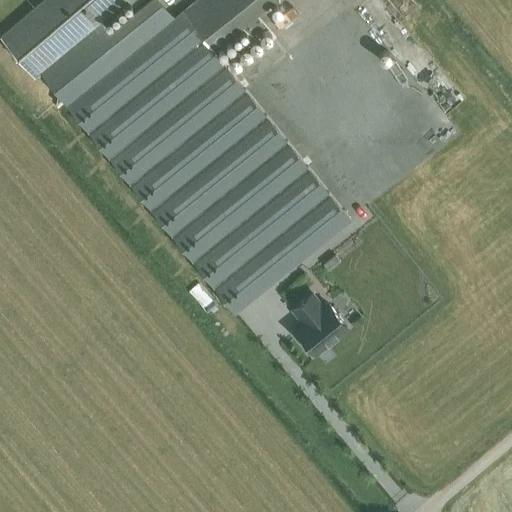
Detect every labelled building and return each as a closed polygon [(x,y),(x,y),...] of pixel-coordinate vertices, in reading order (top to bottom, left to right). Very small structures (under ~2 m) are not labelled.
[(124,0),(43,0),(1,36),(36,76),(124,0)] [(251,35),(266,24),(257,14),(273,0),(195,0),(174,18),(67,104),(235,311),(350,219),(213,49),(243,25),(251,35)] [(120,9),(138,38),(152,30),(134,1),(120,9)] [(409,67),(447,108),(463,92),(435,61),(428,67),(423,61),(428,57),(424,53),(409,67)] [(338,178),(343,188),(360,179),(355,169),(338,178)] [(292,308),(301,319),(304,324),(297,330),(301,335),(298,338),(307,349),(310,347),(315,352),(347,326),(329,303),(324,307),(312,292),(292,308)]
